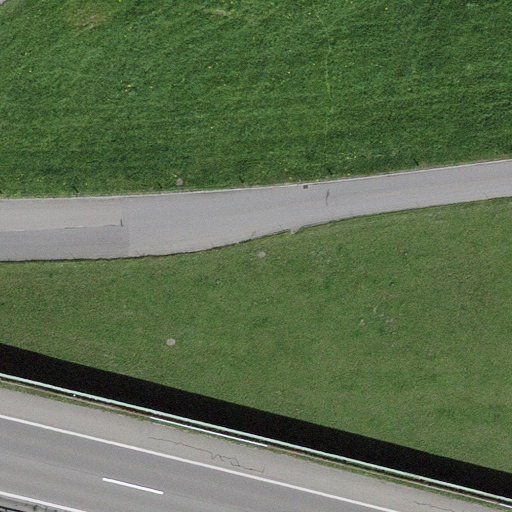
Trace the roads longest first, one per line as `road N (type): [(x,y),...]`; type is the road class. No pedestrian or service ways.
road 1 (unclassified): [(0,232),(258,212),(511,180)]
road 2 (motorway): [(245,511),(0,453)]
